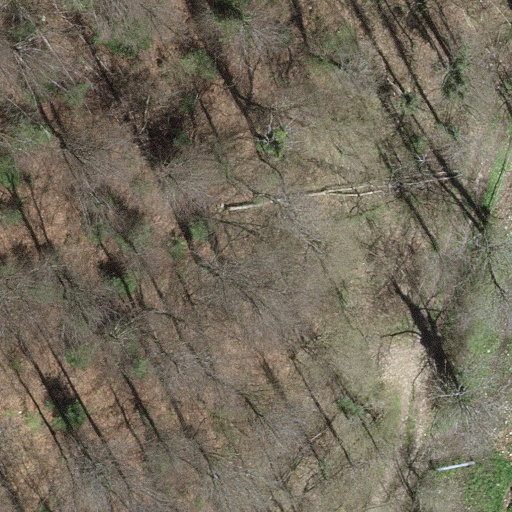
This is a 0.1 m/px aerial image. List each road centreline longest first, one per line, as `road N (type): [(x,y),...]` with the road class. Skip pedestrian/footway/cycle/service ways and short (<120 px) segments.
road 1 (track): [(410,511),(436,336),(511,80)]
road 2 (track): [(225,511),(320,367),(436,336),(511,357)]
